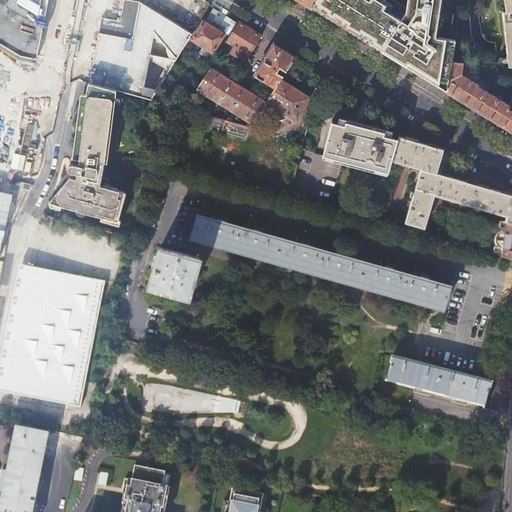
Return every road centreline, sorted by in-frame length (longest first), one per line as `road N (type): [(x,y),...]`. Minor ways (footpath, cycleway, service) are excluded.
road 1 (residential): [(511,279),(176,187),(165,230),(146,240),(132,290),(140,304),(135,324)]
road 2 (tertiary): [(249,0),(511,158)]
road 3 (residential): [(66,90),(48,178),(25,212),(0,314)]
